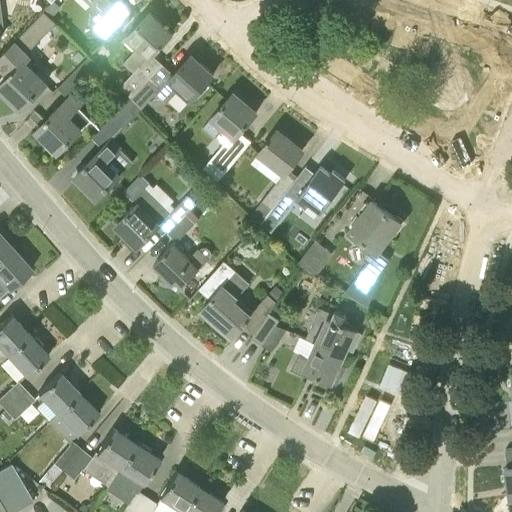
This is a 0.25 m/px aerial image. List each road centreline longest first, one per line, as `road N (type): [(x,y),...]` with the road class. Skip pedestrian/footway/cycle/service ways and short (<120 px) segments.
road 1 (residential): [(439,509),(319,448),(182,351),(0,155)]
road 2 (residential): [(480,213),(310,103),(228,37)]
road 3 (residential): [(439,509),(460,280),(480,213)]
